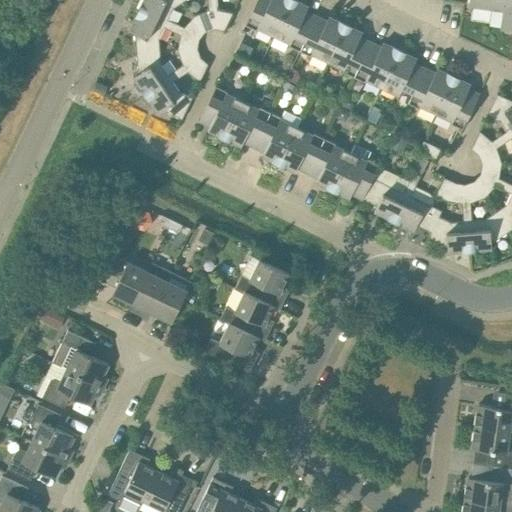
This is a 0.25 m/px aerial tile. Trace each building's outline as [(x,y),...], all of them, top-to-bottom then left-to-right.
[(174,8),(184,1),(183,0),(144,0),(139,10),(166,23),(164,27),(174,31),(178,24),(168,19),(174,8)] [(274,36),(290,0),(256,0),(245,24),(257,30),(258,28),(274,36)] [(300,51),(317,15),(306,10),(308,6),(295,0),(290,0),(274,36),(289,43),(288,45),(300,51)] [(511,0),(468,0),(469,3),(473,4),(471,17),(502,22),(501,27),(511,28),(511,0)] [(217,2),(209,3),(209,15),(218,14),(217,2)] [(159,38),(164,27),(166,23),(139,10),(130,30),(135,32),(137,53),(160,51),(159,38)] [(328,62),(346,24),(329,16),(327,20),(317,15),(300,51),(311,56),(312,54),(328,62)] [(178,24),(174,31),(182,35),(185,36),(186,33),(188,29),(185,28),(178,24)] [(354,77),(371,41),(360,36),(362,32),(346,24),(328,62),(343,69),(342,71),(354,77)] [(382,88),(400,50),(383,42),(381,46),(371,41),(354,77),(365,82),(366,80),(382,88)] [(408,103),(425,67),(415,62),(417,58),(400,50),(382,88),(397,95),(396,97),(408,103)] [(171,78),(173,81),(182,75),(177,69),(168,75),(161,64),(160,51),(137,53),(138,73),(133,77),(146,95),(171,78)] [(184,64),(177,69),(182,75),(188,71),(191,69),(189,65),(187,62),(184,64)] [(436,113),(454,76),(437,68),(435,72),(425,67),(408,103),(420,108),(421,106),(436,113)] [(471,84),(454,76),(436,113),(452,121),(451,123),(463,129),(480,93),(469,88),(471,84)] [(180,92),(173,81),(171,78),(146,95),(158,113),(163,110),(182,119),(192,98),(180,92)] [(225,138),(243,101),(227,93),(228,91),(216,85),(199,121),(210,126),(208,130),(225,138)] [(500,121),(506,131),(509,134),(511,132),(511,100),(497,93),(487,115),(500,121)] [(243,142),(254,147),(271,112),(259,106),(258,108),(243,101),(225,138),(241,146),(243,142)] [(281,117),(271,112),(254,147),(264,152),(262,156),(279,164),(297,127),(301,118),(285,110),(281,117)] [(308,173),(325,137),(313,132),(312,134),(297,127),(279,164),(295,172),(297,168),(308,173)] [(511,132),(509,134),(506,131),(498,137),(502,144),(511,138),(511,132)] [(333,190),(351,153),(335,145),(336,143),(325,137),(308,173),(318,178),(316,182),(333,190)] [(498,137),(488,144),(493,150),(502,144),(498,137)] [(423,140),(419,150),(436,158),(440,149),(423,140)] [(355,144),(351,153),(333,190),(349,198),(352,194),(362,199),(378,166),(379,164),(367,158),(370,151),(355,144)] [(411,196),(416,186),(421,175),(413,172),(409,181),(378,166),(362,199),(377,206),(374,211),(394,221),(407,194),(411,196)] [(495,176),(491,184),(502,189),(506,181),(495,176)] [(511,184),(506,181),(502,189),(511,193),(506,204),(495,212),(508,231),(511,228),(511,184)] [(429,237),(439,216),(442,210),(432,205),(434,202),(433,198),(431,194),(428,192),(416,186),(411,196),(407,194),(394,221),(414,230),(417,225),(431,232),(428,237),(429,237)] [(470,198),(462,199),(463,210),(471,209),(470,198)] [(130,226),(148,228),(150,211),(132,209),(130,226)] [(451,222),(439,216),(429,237),(448,246),(448,252),(470,250),(468,221),(472,220),(471,209),(463,210),(463,221),(451,222)] [(508,231),(495,212),(484,219),(472,220),(468,221),(470,250),(492,249),(491,243),(508,231)] [(169,227),(172,220),(161,214),(158,222),(169,227)] [(172,220),(169,227),(179,232),(183,225),(172,220)] [(133,303),(148,271),(112,253),(100,278),(116,286),(112,293),(133,303)] [(244,291),(274,306),(280,309),(288,292),(286,288),(283,286),(289,273),(260,259),(250,279),(241,275),(235,287),(244,291)] [(152,262),(148,271),(133,303),(152,312),(171,272),(152,262)] [(191,281),(171,272),(152,312),(172,322),(191,281)] [(229,323),(259,337),(265,340),(273,323),(271,319),(268,317),(274,306),(244,291),(235,310),(226,306),(220,319),(229,323)] [(55,319),(52,324),(60,328),(62,322),(65,317),(57,313),(55,319)] [(259,337),(229,323),(220,342),(211,338),(205,351),(250,372),(258,355),(256,351),(253,349),(259,337)] [(66,369),(104,386),(108,378),(103,376),(109,364),(90,355),(96,343),(68,330),(53,362),(67,368),(66,369)] [(100,395),(104,386),(66,369),(61,379),(56,377),(50,379),(42,397),(65,408),(71,395),(89,404),(95,393),(100,395)] [(1,382),(0,384),(0,394),(10,399),(15,389),(1,382)] [(475,426),(511,431),(511,392),(502,391),(500,407),(478,404),(475,426)] [(32,441),(69,459),(73,450),(68,448),(74,436),(55,427),(61,415),(39,404),(30,422),(32,427),(37,430),(32,441)] [(491,466),(511,468),(511,431),(475,426),(472,448),(493,451),(491,466)] [(65,467),(69,459),(32,441),(27,452),(22,449),(16,451),(7,469),(30,480),(36,468),(55,477),(60,465),(65,467)] [(144,500),(159,471),(147,465),(148,462),(147,457),(130,449),(108,494),(121,500),(125,491),(144,500)] [(511,468),(491,466),(489,480),(468,477),(465,499),(511,505),(511,468)] [(171,476),(159,471),(144,500),(163,509),(162,511),(178,511),(194,480),(177,471),(172,473),(171,476)] [(0,507),(0,511),(37,511),(40,508),(21,499),(27,487),(2,475),(0,480),(0,501),(3,502),(0,507)] [(235,511),(242,498),(230,493),(231,489),(230,485),(213,477),(196,511),(235,511)] [(254,504),(242,498),(235,511),(274,511),(277,507),(260,499),(256,501),(254,504)] [(511,511),(511,506),(465,499),(463,511),(511,511)]
